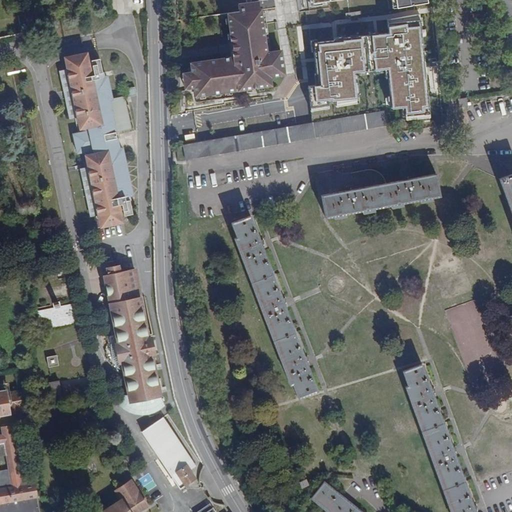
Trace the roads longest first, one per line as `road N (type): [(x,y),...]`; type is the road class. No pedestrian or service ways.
road 1 (tertiary): [(156,0),(163,299),(192,420),(241,511)]
road 2 (residential): [(511,139),(321,154)]
